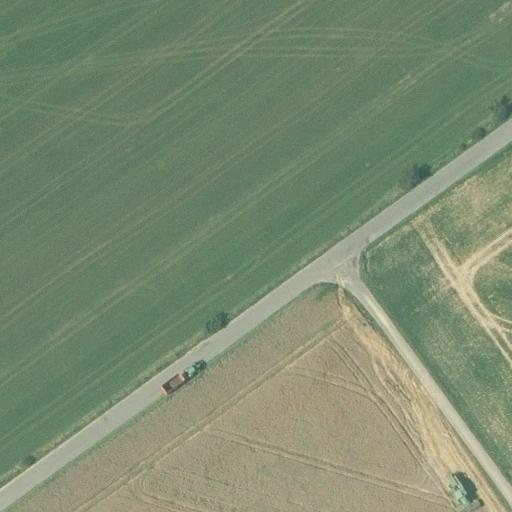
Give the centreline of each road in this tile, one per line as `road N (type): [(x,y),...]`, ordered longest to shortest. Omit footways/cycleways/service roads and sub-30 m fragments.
road 1 (unclassified): [(336,257),(0,502)]
road 2 (unclassified): [(511,501),(336,257)]
road 3 (unclassified): [(336,257),(511,130)]
